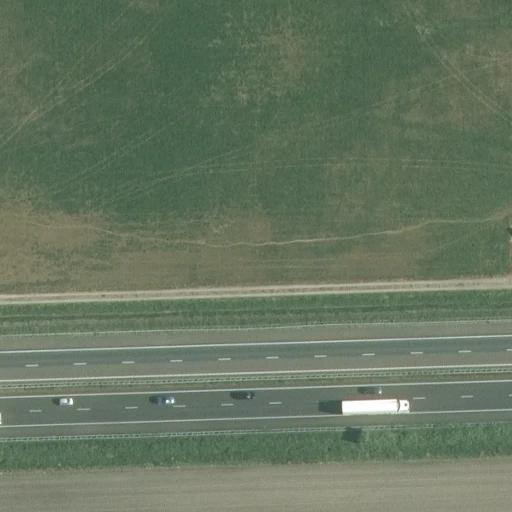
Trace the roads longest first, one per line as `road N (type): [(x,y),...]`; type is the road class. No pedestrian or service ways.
road 1 (motorway): [(0,414),(511,397)]
road 2 (motorway): [(511,352),(0,369)]
